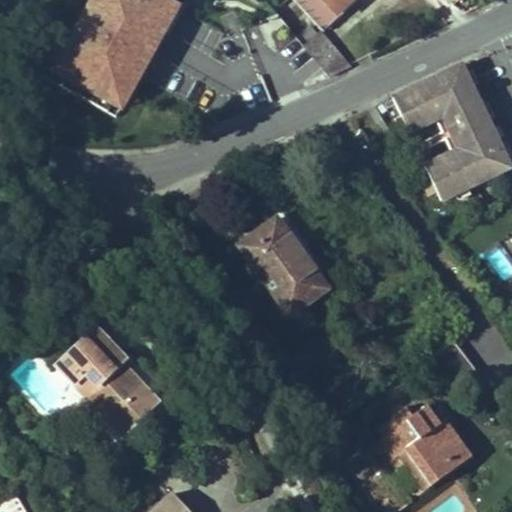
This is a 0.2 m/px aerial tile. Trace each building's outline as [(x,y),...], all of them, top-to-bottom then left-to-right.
[(83,0),(48,78),(124,113),(176,2),(173,0),(83,0)] [(293,0),(320,33),(354,0),(293,0)] [(350,68),(320,33),(303,47),(329,78),(350,68)] [(461,66),(392,99),(409,133),(436,120),(439,109),(449,113),(446,124),(455,144),(466,147),(463,157),(451,153),(425,166),(441,201),(510,169),(461,66)] [(439,109),(436,120),(451,153),(463,157),(466,147),(455,144),(446,124),(449,113),(439,109)] [(277,219),(240,246),(291,315),(328,288),(277,219)] [(500,279),(511,272),(511,268),(501,248),(487,255),(500,279)] [(97,331),(57,367),(74,385),(85,374),(106,396),(95,407),(122,436),(157,402),(121,364),(125,360),(97,331)] [(481,377),(453,341),(429,360),(457,396),(481,377)] [(106,396),(85,374),(74,385),(95,407),(106,396)] [(472,457),(445,420),(439,425),(427,407),(412,417),(406,407),(391,418),(398,428),(383,439),(396,458),(405,451),(431,487),(472,457)] [(189,511),(173,494),(153,511),(189,511)]
